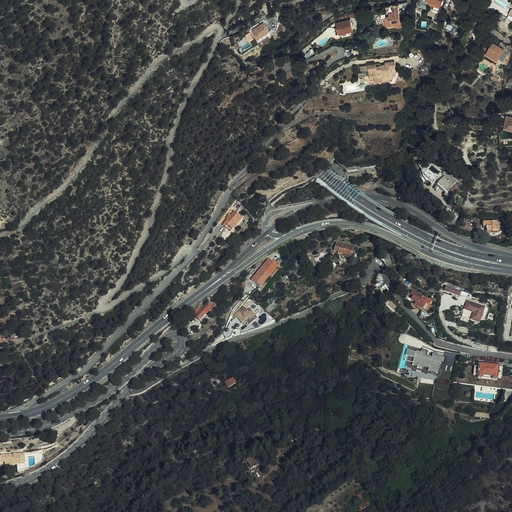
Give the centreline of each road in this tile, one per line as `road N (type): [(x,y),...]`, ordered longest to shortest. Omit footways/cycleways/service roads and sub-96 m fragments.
road 1 (motorway): [(172,0),(225,83),(339,193),(403,237),(511,270)]
road 2 (residential): [(129,388),(309,311),(376,268),(440,344),(511,357)]
road 3 (motorway): [(511,260),(414,234),(347,191),(250,97),(186,0)]
road 4 (tertiary): [(0,432),(34,428),(93,401),(167,335),(178,335),(181,348),(129,388)]
road 5 (primary): [(0,417),(29,413),(81,387),(198,294)]
road 6 (primary): [(292,233),(348,225),(423,255),(511,273)]
road 7 (primary): [(511,255),(461,241),(379,197),(318,203)]
road 8 (tertiary): [(129,388),(65,456),(0,487)]
